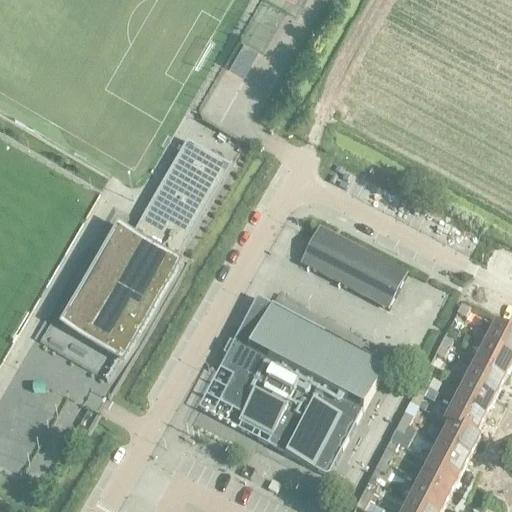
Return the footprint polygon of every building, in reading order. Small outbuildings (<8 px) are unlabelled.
[(242,72),(257,46),(243,38),(228,65),(242,72)] [(230,168),(187,143),(132,238),(126,235),(70,331),(120,360),(137,331),(139,332),(175,270),(173,269),(232,168),(231,167),(230,168)] [(313,246),(302,266),(388,312),(406,277),(320,231),(313,246)] [(268,446),(267,447),(284,456),(315,473),(316,473),(328,480),(367,406),(378,385),(387,368),(272,307),(258,300),(236,341),(226,359),(228,359),(240,366),(230,385),(219,405),(242,417),(239,425),(241,426),(242,424),(270,439),(269,441),(270,442),(268,446)] [(466,320),(470,312),(462,308),(457,316),(466,320)] [(511,335),(495,327),(485,347),(511,360),(511,335)] [(441,347),(449,352),(453,344),(445,340),(441,347)] [(444,361),(449,352),(441,347),(436,357),(444,361)] [(505,382),(511,368),(511,360),(485,347),(475,366),(505,382)] [(475,366),(465,385),(495,401),(505,382),(475,366)] [(429,390),(432,385),(433,383),(425,378),(421,386),(429,390)] [(465,385),(455,404),(485,420),(495,401),(465,385)] [(429,390),(421,386),(416,395),(424,399),(429,390)] [(455,404),(446,422),(446,423),(450,425),(476,438),(485,420),(455,404)] [(401,425),(409,429),(413,421),(405,417),(401,425)] [(396,434),(404,438),(409,429),(401,425),(396,434)] [(439,445),(469,460),(480,440),(476,438),(450,425),(439,445)] [(429,464),(459,480),(469,460),(439,445),(429,464)] [(385,455),(381,463),(389,467),(393,459),(385,455)] [(384,476),(389,467),(381,463),(376,472),(384,476)] [(429,464),(419,483),(449,500),(459,480),(429,464)] [(59,466),(56,471),(61,475),(64,469),(59,466)] [(419,483),(409,503),(426,511),(442,511),(449,500),(419,483)] [(365,493),(361,501),(369,506),(373,498),(365,493)] [(359,511),(365,511),(369,506),(361,501),(356,510),(359,511)] [(404,511),(426,511),(409,503),(404,511)]
